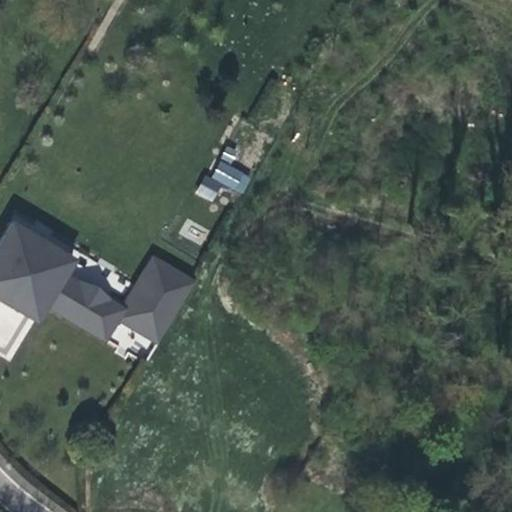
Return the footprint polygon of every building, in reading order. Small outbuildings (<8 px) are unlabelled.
[(221,157),(210,177),(240,195),(252,175),(221,157)] [(0,297),(6,301),(19,308),(25,299),(41,308),(44,303),(62,272),(70,257),(9,222),(0,237),(0,297)] [(121,307),(116,317),(157,341),(192,280),(151,256),(121,307)] [(103,338),(116,317),(121,307),(108,299),(94,286),(77,281),(62,272),(44,303),(103,338)] [(140,361),(151,343),(119,324),(108,341),(140,361)]
